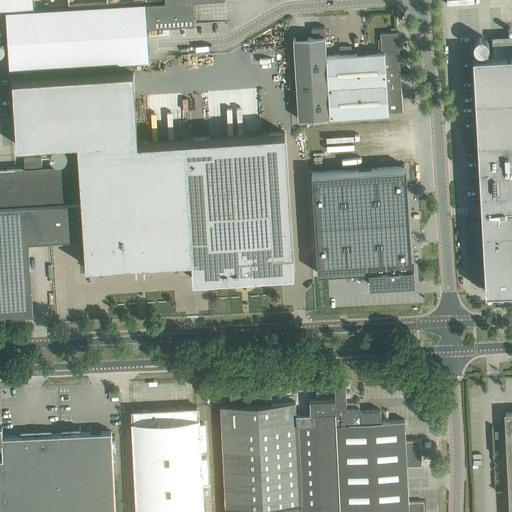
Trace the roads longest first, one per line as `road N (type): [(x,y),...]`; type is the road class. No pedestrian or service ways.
road 1 (tertiary): [(0,373),(452,350)]
road 2 (tertiary): [(451,322),(0,346)]
road 3 (unclassified): [(451,322),(421,0)]
road 4 (unclassified): [(161,44),(230,39),(292,6),(383,0)]
road 5 (unclassified): [(457,511),(452,350)]
